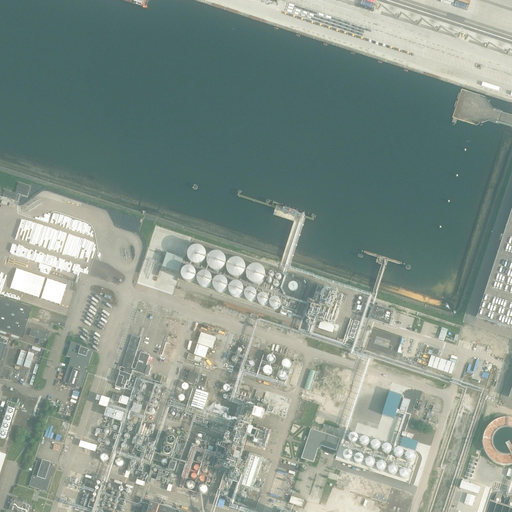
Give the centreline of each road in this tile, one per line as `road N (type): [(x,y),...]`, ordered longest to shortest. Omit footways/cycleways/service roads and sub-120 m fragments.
road 1 (unknown): [(195,314),(157,413),(194,426)]
road 2 (unknown): [(139,296),(153,245),(170,238),(176,249),(158,302)]
